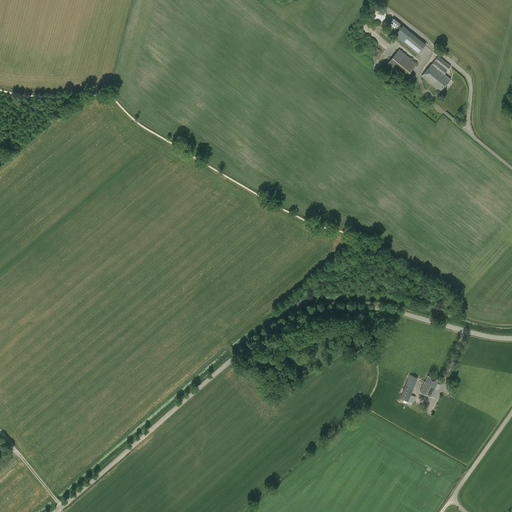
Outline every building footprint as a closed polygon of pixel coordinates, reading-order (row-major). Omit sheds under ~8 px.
[(381,8),(378,7),(376,8),(374,9),(372,11),(372,13),(372,16),(372,18),(374,20),(376,21),(379,22),(381,21),(383,20),(385,18),(386,16),(386,13),(385,11),(383,9),(381,8)] [(400,24),(393,18),(387,25),(394,31),(400,24)] [(425,44),(411,32),(403,26),(395,36),(417,54),(425,44)] [(415,75),(411,72),(417,64),(399,49),(385,66),(408,84),(415,75)] [(439,56),(432,64),(422,76),(432,85),(443,73),(444,74),(451,66),(439,56)] [(443,73),(432,85),(440,91),(450,79),(444,74),(443,73)] [(413,365),(410,374),(400,398),(413,403),(415,396),(411,395),(418,378),(415,376),(418,367),(413,365)] [(428,376),(425,382),(424,381),(419,392),(435,398),(438,390),(436,388),(437,386),(436,386),(438,380),(428,376)]
